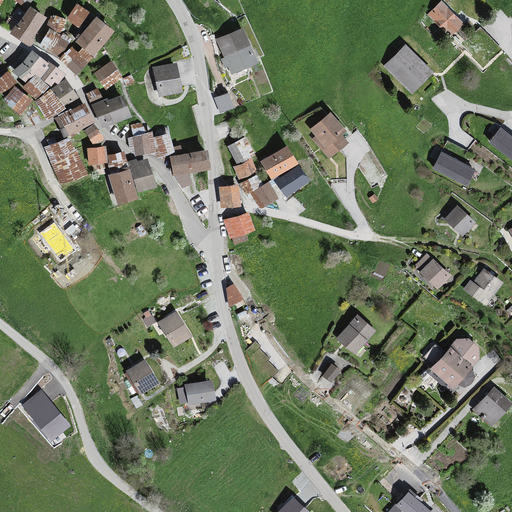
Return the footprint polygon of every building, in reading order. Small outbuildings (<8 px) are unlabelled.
[(444,2),(429,16),(451,39),(466,25),(444,2)] [(48,15),(31,3),(12,29),(29,42),(48,15)] [(93,16),(80,6),(68,22),(81,31),(93,16)] [(45,28),(51,31),(39,48),(60,60),(74,40),(66,35),(68,22),(52,16),(45,28)] [(99,18),(78,43),(96,58),(117,33),(99,18)] [(246,30),(220,41),(234,76),(260,65),(246,30)] [(408,46),(385,67),(411,96),(434,75),(408,46)] [(73,49),(61,61),(78,78),(90,66),(73,49)] [(33,54),(14,73),(26,85),(38,77),(41,79),(51,66),(33,54)] [(113,64),(96,77),(108,92),(125,79),(113,64)] [(66,75),(52,65),(42,80),(53,89),(66,75)] [(180,65),(155,69),(160,97),(185,93),(180,65)] [(10,73),(0,81),(0,90),(5,96),(19,84),(10,73)] [(38,78),(23,89),(37,101),(51,89),(38,78)] [(68,80),(55,90),(63,103),(77,95),(68,80)] [(18,88),(5,102),(21,117),(34,103),(18,88)] [(220,110),(235,105),(229,90),(215,95),(220,110)] [(124,91),(93,102),(102,126),(132,114),(124,91)] [(54,92),(36,103),(46,115),(63,105),(54,92)] [(84,101),(57,115),(67,132),(93,118),(84,101)] [(318,137),(313,141),(329,161),(350,144),(343,135),(349,131),(334,112),(312,130),(318,137)] [(132,124),(134,132),(146,130),(144,122),(132,124)] [(94,123),(84,130),(94,144),(104,137),(94,123)] [(154,128),(128,135),(131,147),(140,152),(155,149),(157,155),(176,149),(170,129),(155,133),(154,128)] [(511,135),(503,128),(491,143),(511,159),(511,135)] [(459,158),(466,146),(447,136),(441,149),(459,158)] [(72,137),(45,149),(62,187),(89,175),(72,137)] [(250,138),(230,148),(239,165),(259,155),(250,138)] [(104,144),(86,146),(88,163),(106,161),(104,144)] [(290,146),(263,162),(274,180),(301,164),(290,146)] [(123,150),(108,154),(110,171),(129,166),(123,150)] [(205,150),(173,158),(176,177),(185,190),(193,186),(189,174),(209,170),(205,150)] [(477,171),(444,152),(435,168),(468,187),(477,171)] [(140,160),(129,163),(137,190),(154,184),(147,162),(140,160)] [(254,160),(235,168),(240,180),(259,173),(254,160)] [(304,165),(277,182),(288,198),(314,182),(304,165)] [(129,167),(107,173),(116,202),(137,195),(129,167)] [(257,173),(241,182),(246,191),(262,183),(257,173)] [(240,181),(219,183),(222,205),(242,203),(240,181)] [(269,181),(252,192),(262,207),(278,197),(269,181)] [(460,205),(445,219),(463,237),(477,223),(460,205)] [(248,210),(223,220),(230,238),(255,228),(248,210)] [(435,260),(421,273),(438,290),(452,277),(435,260)] [(483,266),(465,290),(487,307),(505,284),(483,266)] [(236,286),(228,290),(231,309),(244,302),(236,286)] [(147,323),(155,318),(150,309),(142,314),(147,323)] [(178,312),(159,324),(174,349),(193,337),(178,312)] [(359,315),(338,339),(356,355),(377,331),(359,315)] [(260,345),(255,340),(245,350),(251,355),(249,357),(260,368),(257,370),(268,380),(278,370),(267,360),(269,358),(258,347),(260,345)] [(460,340),(432,370),(453,390),(482,360),(481,347),(472,340),(460,340)] [(148,361),(128,372),(142,396),(162,385),(148,361)] [(341,368),(331,362),(323,375),(332,381),(341,368)] [(214,382),(186,387),(190,405),(217,400),(214,382)] [(42,385),(21,402),(50,440),(71,424),(42,385)] [(511,406),(511,402),(495,387),(474,411),(492,428),(511,406)] [(433,511),(407,488),(385,511),(409,511),(410,511),(433,511)] [(307,511),(292,498),(278,511),(307,511)]
